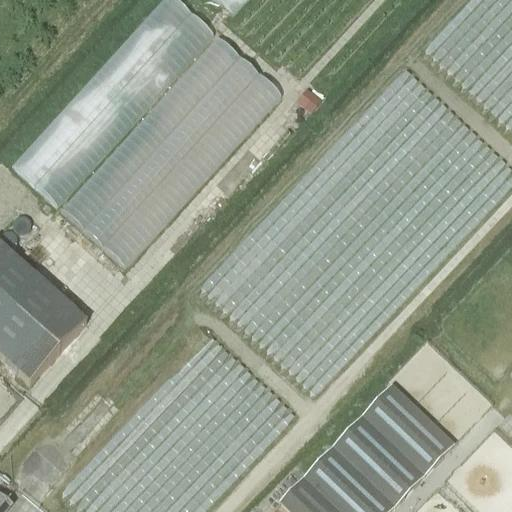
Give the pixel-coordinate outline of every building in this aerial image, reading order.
[(188,69),(214,35),(170,0),(158,0),(64,120),(68,123),(56,138),(57,139),(52,145),(62,153),(72,140),(82,148),(68,165),(78,173),(82,168),(89,174),(101,158),(109,164),(186,67),(188,69)] [(214,0),(233,17),(248,0),(214,0)] [(61,214),(126,271),(281,97),(217,40),(61,214)] [(306,92),(295,105),(310,118),(321,106),(306,92)] [(86,327),(63,307),(0,249),(0,360),(30,388),(86,327)] [(389,393),(280,508),(284,511),(393,511),(451,452),(389,393)] [(14,511),(0,500),(0,511),(14,511)]
